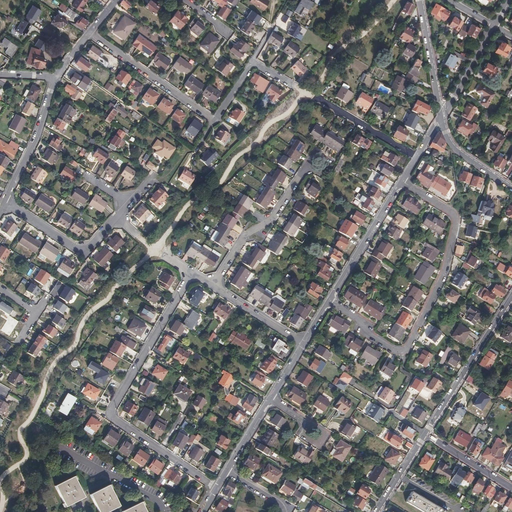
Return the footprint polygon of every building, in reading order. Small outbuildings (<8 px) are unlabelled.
[(87,0),(76,0),(72,6),(80,11),(82,12),(84,8),(83,7),(87,0)] [(123,0),(120,4),(127,10),(131,5),(125,0),(123,0)] [(154,0),(150,0),(145,7),(154,13),(160,5),(154,0)] [(251,0),(250,2),(263,10),(269,2),(266,0),(251,0)] [(308,0),(300,0),(294,12),(300,16),(305,8),(309,11),(314,3),(308,0)] [(413,6),(406,2),(402,10),(409,14),(413,6)] [(80,22),(83,17),(62,3),(59,8),(78,20),(80,22)] [(436,4),(432,12),(435,14),(434,17),(443,22),(449,12),(436,4)] [(42,11),(33,5),(26,16),(27,16),(24,21),(31,25),(34,20),(35,22),(42,11)] [(217,14),(224,19),(230,10),(225,7),(223,5),(222,7),(217,14)] [(175,14),(170,20),(180,28),(187,19),(177,11),(175,14)] [(64,25),(66,22),(56,15),(52,22),(59,27),(61,27),(62,24),(64,25)] [(451,16),(446,24),(457,31),(462,22),(461,22),(462,21),(461,19),(460,18),(458,19),(457,19),(454,17),(453,18),(451,16)] [(76,24),(82,29),(87,21),(83,17),(80,22),(78,20),(75,24),(76,24)] [(120,24),(122,25),(116,33),(124,39),(134,24),(125,17),(120,24)] [(195,18),(189,25),(192,27),(190,30),(198,36),(205,27),(202,25),(203,24),(195,18)] [(24,21),(22,19),(16,30),(25,36),(32,25),(31,25),(24,21)] [(255,24),(248,19),(240,30),(247,35),(250,31),(250,32),(253,28),(252,27),(255,24)] [(290,27),(298,32),(301,28),(293,23),(291,26),(290,26),(290,27)] [(462,26),(457,35),(464,39),(467,33),(474,38),(479,29),(472,25),(469,30),(462,26)] [(415,32),(411,30),(408,29),(409,28),(405,26),(398,38),(408,43),(415,32)] [(289,30),(287,33),(295,38),(298,32),(290,27),(288,30),(289,30)] [(154,32),(152,35),(158,40),(160,37),(154,32)] [(272,43),(275,44),(278,46),(283,38),(272,32),(266,42),(271,45),(271,44),(272,43)] [(210,34),(201,45),(209,52),(218,41),(210,34)] [(141,49),(144,51),(150,56),(156,47),(139,35),(132,45),(140,50),(141,49)] [(511,42),(505,38),(503,41),(511,46),(511,48),(511,42)] [(48,45),(39,39),(35,46),(44,51),(48,45)] [(5,52),(10,56),(17,47),(9,41),(6,46),(8,48),(5,52)] [(248,47),(240,41),(236,46),(234,45),(231,50),(240,57),(248,47)] [(288,52),(287,54),(292,58),(299,49),(289,41),(283,48),(288,52)] [(408,44),(403,52),(411,56),(415,48),(408,44)] [(506,46),(503,45),(502,45),(501,44),(499,47),(498,46),(495,51),(496,52),(495,53),(504,58),(509,49),(505,47),(506,46)] [(100,57),(101,57),(104,54),(93,46),(87,54),(97,61),(100,57)] [(17,47),(10,56),(12,57),(18,48),(17,47)] [(31,48),(26,64),(35,66),(35,68),(38,69),(39,67),(42,68),(43,64),(44,65),(45,59),(38,57),(40,51),(31,48)] [(466,62),(468,59),(453,51),(451,54),(451,53),(445,64),(451,68),(458,57),(466,62)] [(158,53),(153,59),(156,62),(155,64),(164,71),(170,61),(158,53)] [(90,59),(83,55),(76,64),(85,71),(90,64),(87,63),(90,59)] [(101,57),(100,57),(97,61),(107,67),(109,63),(101,57)] [(179,57),(173,66),(182,73),(185,70),(188,72),(192,66),(179,57)] [(218,64),(215,68),(225,76),(233,65),(225,59),(220,66),(218,64)] [(421,62),(416,59),(411,66),(404,79),(406,80),(414,84),(418,78),(415,76),(418,71),(416,70),(421,62)] [(298,60),(291,67),(299,76),(307,69),(298,60)] [(487,64),(486,65),(485,64),(483,67),(484,68),(482,71),(488,75),(487,76),(490,78),(491,76),(496,69),(495,68),(495,67),(492,66),(491,66),(487,64)] [(119,81),(123,84),(125,85),(130,78),(121,72),(116,79),(119,81)] [(75,74),(70,81),(78,86),(82,79),(75,74)] [(255,74),(251,81),(258,85),(256,88),(262,92),(268,82),(255,74)] [(400,92),(406,80),(404,79),(397,75),(391,87),(400,92)] [(191,76),(184,85),(197,94),(204,85),(191,76)] [(91,81),(85,77),(82,79),(78,86),(84,91),(91,81)] [(131,89),(137,94),(142,87),(133,80),(127,89),(130,91),(131,89)] [(104,88),(110,93),(114,87),(108,83),(104,88)] [(67,85),(64,91),(72,96),(71,97),(77,101),(82,93),(83,91),(71,84),(70,86),(67,85)] [(271,84),(266,92),(270,95),(268,98),(274,102),(276,98),(277,99),(282,90),(271,84)] [(208,85),(202,94),(214,102),(221,93),(208,85)] [(29,92),(26,97),(34,101),(40,90),(32,86),(29,92)] [(480,86),(477,91),(485,96),(481,103),(486,106),(493,94),(480,86)] [(342,87),(336,96),(347,103),(352,94),(342,87)] [(149,89),(142,98),(152,105),(158,97),(152,93),(153,91),(149,89)] [(362,110),(366,113),(373,100),(362,93),(356,103),(364,107),(362,110)] [(163,99),(157,107),(167,113),(172,105),(163,99)] [(418,112),(426,115),(430,108),(416,100),(411,112),(417,115),(418,112)] [(134,109),(136,106),(138,103),(135,101),(135,102),(132,101),(129,106),(134,109)] [(376,101),(370,111),(383,119),(389,109),(376,101)] [(22,113),(29,116),(34,106),(28,102),(22,113)] [(116,104),(114,107),(113,108),(122,114),(121,115),(124,118),(128,113),(118,106),(118,105),(116,104)] [(465,118),(470,121),(477,108),(470,104),(466,110),(465,112),(463,111),(461,115),(465,118)] [(65,123),(68,125),(71,120),(71,119),(76,111),(71,108),(66,105),(64,107),(61,113),(57,119),(65,123)] [(233,114),(231,114),(229,117),(239,123),(245,114),(236,109),(234,112),(233,114)] [(116,113),(112,110),(112,111),(105,120),(109,123),(116,113)] [(176,110),(171,118),(179,124),(185,116),(176,110)] [(138,121),(141,117),(133,112),(131,115),(133,116),(132,117),(138,121)] [(417,115),(411,112),(404,124),(414,129),(420,117),(417,115)] [(19,135),(23,128),(22,127),(26,121),(16,116),(9,129),(19,135)] [(470,121),(465,118),(463,121),(462,120),(456,129),(466,135),(472,126),(475,128),(477,125),(470,121)] [(65,123),(57,119),(53,125),(61,130),(63,128),(65,123)] [(194,121),(187,131),(194,136),(201,126),(194,121)] [(321,141),(325,134),(322,132),(324,130),(315,125),(310,133),(314,136),(313,137),(320,142),(321,141)] [(398,127),(393,136),(403,141),(407,132),(398,127)] [(219,136),(217,140),(225,145),(231,135),(222,129),(218,135),(219,136)] [(493,131),(488,139),(494,143),(490,148),(496,151),(504,137),(493,131)] [(325,144),(329,147),(335,138),(327,132),(325,134),(321,141),(325,143),(325,144)] [(442,152),(444,150),(443,150),(446,145),(440,133),(439,133),(437,133),(429,146),(442,153),(442,152)] [(356,135),(351,142),(359,147),(364,140),(356,135)] [(109,144),(116,148),(121,140),(115,136),(112,139),(109,144)] [(343,143),(335,138),(329,147),(333,150),(334,149),(338,152),(343,143)] [(49,146),(59,152),(62,147),(59,145),(60,143),(56,140),(53,139),(49,146)] [(363,148),(367,150),(371,142),(367,139),(363,148)] [(14,154),(16,150),(0,140),(0,151),(12,159),(15,154),(14,154)] [(165,156),(164,157),(168,159),(175,149),(163,140),(155,153),(162,158),(163,156),(163,155),(165,156)] [(291,148),(301,154),(303,151),(302,150),(305,146),(296,140),(291,148)] [(82,158),(86,151),(78,146),(76,149),(81,152),(79,155),(81,156),(80,157),(82,158)] [(103,164),(108,155),(97,148),(93,156),(99,160),(98,161),(103,164)] [(205,154),(203,156),(200,159),(207,166),(218,155),(212,148),(209,151),(207,150),(204,153),(205,154)] [(298,159),(301,154),(291,148),(285,156),(292,161),(294,162),(297,158),(298,159)] [(49,150),(45,155),(42,160),(50,166),(53,162),(55,163),(59,157),(57,155),(49,150)] [(380,158),(393,166),(398,158),(389,153),(389,154),(384,151),(380,158)] [(0,167),(2,169),(4,170),(9,161),(0,155),(0,167)] [(285,156),(283,155),(277,163),(288,170),(291,165),(289,165),(292,161),(285,156)] [(501,158),(498,156),(493,164),(501,169),(506,161),(501,158)] [(76,167),(78,164),(71,159),(68,163),(76,167)] [(144,165),(151,170),(154,165),(148,161),(144,165)] [(107,173),(113,177),(119,168),(109,162),(104,171),(107,173)] [(434,171),(430,169),(428,168),(430,166),(425,163),(415,179),(426,185),(425,187),(428,189),(436,177),(432,175),(434,171)] [(384,165),(380,172),(388,176),(392,169),(384,165)] [(65,167),(60,175),(72,182),(77,175),(65,167)] [(126,167),(121,175),(130,181),(135,173),(126,167)] [(31,180),(39,185),(46,173),(38,168),(31,180)] [(277,169),(271,177),(278,182),(281,184),(285,179),(283,178),(286,175),(277,169)] [(184,170),(178,179),(190,186),(195,177),(184,170)] [(466,183),(468,184),(471,174),(462,172),(461,175),(459,175),(458,180),(466,183)] [(388,180),(380,174),(375,183),(383,188),(388,180)] [(266,186),(272,190),(274,186),(276,187),(278,182),(271,177),(268,175),(263,184),(266,186)] [(473,177),(470,186),(479,189),(482,180),(473,177)] [(439,178),(433,188),(442,194),(441,195),(445,197),(452,186),(439,178)] [(310,180),(305,187),(308,189),(306,192),(314,197),(320,188),(317,186),(318,185),(310,180)] [(260,194),(270,201),(274,196),(272,195),(275,192),(272,190),(266,186),(260,194)] [(381,191),(373,186),(368,194),(376,199),(381,191)] [(21,197),(25,200),(27,201),(26,202),(31,205),(36,196),(26,189),(21,197)] [(77,190),(72,199),(84,206),(89,198),(77,190)] [(167,197),(159,190),(155,194),(156,194),(149,202),(157,209),(164,202),(163,201),(167,197)] [(268,206),(270,201),(260,194),(255,203),(264,208),(266,205),(268,206)] [(43,208),(49,213),(55,204),(41,195),(35,204),(42,209),(43,208)] [(238,203),(248,210),(251,205),(249,205),(252,201),(243,195),(238,203)] [(108,205),(101,201),(95,197),(89,206),(102,214),(108,205)] [(418,204),(418,203),(408,197),(403,205),(417,214),(421,207),(418,204)] [(367,198),(364,202),(362,206),(369,211),(374,203),(367,198)] [(307,207),(298,200),(295,204),(296,205),(293,209),(302,215),(307,207)] [(478,211),(481,212),(485,213),(483,219),(486,220),(487,217),(491,218),(492,213),(491,213),(493,207),(491,207),(493,204),(487,202),(487,204),(481,202),(478,211)] [(245,215),(248,210),(238,203),(232,212),(239,216),(241,217),(244,214),(245,215)] [(145,221),(148,224),(153,218),(142,208),(133,217),(141,225),(145,221)] [(469,221),(478,223),(481,212),(478,211),(476,216),(471,214),(470,218),(469,221)] [(236,221),(239,216),(232,212),(229,216),(226,214),(221,222),(230,228),(231,229),(234,225),(233,224),(235,220),(236,221)] [(356,212),(351,219),(361,224),(365,217),(356,212)] [(287,222),(296,228),(302,219),(293,214),(291,218),(289,217),(287,222)] [(392,222),(403,229),(408,220),(398,214),(396,217),(395,216),(392,222)] [(423,223),(431,229),(438,218),(434,216),(433,217),(428,214),(423,223)] [(61,224),(61,225),(66,229),(71,221),(63,215),(58,222),(61,224)] [(438,218),(431,229),(440,234),(446,225),(440,221),(441,220),(438,218)] [(76,220),(69,230),(79,236),(85,227),(76,220)] [(342,234),(349,238),(356,226),(345,220),(338,231),(342,234)] [(9,221),(5,225),(6,226),(1,232),(9,238),(17,227),(9,221)] [(216,231),(225,237),(228,233),(227,233),(230,228),(221,222),(216,231)] [(291,236),(296,228),(287,222),(284,225),(285,226),(282,230),(291,236)] [(403,229),(392,222),(390,225),(391,226),(386,234),(396,240),(403,229)] [(226,244),(229,240),(225,237),(216,231),(212,237),(215,239),(213,241),(216,243),(222,247),(225,243),(226,244)] [(272,241),(281,247),(287,238),(278,233),(276,237),(275,236),(272,241)] [(35,254),(41,245),(35,241),(25,234),(19,243),(35,254)] [(335,245),(343,249),(349,238),(342,234),(335,245)] [(116,237),(112,241),(107,247),(118,256),(124,250),(121,247),(124,245),(116,237)] [(378,247),(388,253),(392,246),(382,240),(378,247)] [(194,258),(196,255),(202,246),(193,241),(184,254),(189,257),(190,256),(194,258)] [(276,255),(281,247),(272,241),(269,244),(270,245),(267,249),(276,255)] [(52,249),(46,244),(40,253),(53,262),(60,252),(53,248),(52,249)] [(256,260),(262,264),(266,257),(266,255),(263,253),(266,249),(261,245),(259,244),(256,248),(255,248),(253,252),(252,251),(249,255),(256,260)] [(333,249),(333,248),(325,244),(324,246),(328,249),(328,250),(331,252),(333,249)] [(439,251),(429,245),(422,256),(431,262),(435,257),(436,257),(439,251)] [(200,259),(204,262),(210,252),(202,246),(196,255),(200,258),(200,259)] [(1,247),(0,248),(0,260),(3,263),(10,252),(1,247)] [(371,256),(378,260),(382,255),(385,257),(388,253),(378,247),(375,251),(374,250),(371,256)] [(105,249),(99,256),(94,261),(101,268),(113,256),(105,249)] [(342,254),(341,253),(333,249),(331,252),(329,256),(337,261),(339,257),(339,258),(342,254)] [(219,257),(210,252),(204,262),(208,264),(209,263),(213,266),(219,257)] [(250,268),(256,260),(249,255),(246,253),(243,257),(244,258),(241,262),(250,268)] [(319,256),(316,259),(324,264),(326,261),(319,256)] [(69,260),(70,259),(66,257),(60,266),(71,273),(77,265),(72,262),(69,260)] [(465,259),(464,262),(474,268),(478,261),(472,257),(469,261),(465,259)] [(322,267),(324,264),(316,259),(313,264),(316,266),(317,264),(322,267)] [(364,272),(373,278),(381,265),(372,259),(364,272)] [(435,269),(424,261),(413,279),(424,285),(431,272),(433,273),(435,269)] [(504,275),(505,274),(511,278),(511,269),(509,268),(508,269),(500,264),(496,270),(504,275)] [(244,281),(247,283),(253,274),(241,266),(238,271),(237,270),(234,274),(244,281)] [(324,269),(322,267),(317,274),(326,280),(331,273),(327,271),(328,269),(325,268),(324,269)] [(80,281),(85,285),(86,286),(95,276),(87,269),(82,275),(83,277),(80,281)] [(50,276),(41,270),(34,280),(43,286),(50,276)] [(467,278),(459,272),(457,276),(456,275),(452,280),(453,281),(451,284),(460,289),(467,278)] [(172,283),(171,283),(174,279),(165,273),(159,281),(162,283),(160,286),(167,291),(172,283)] [(239,289),(244,281),(234,274),(231,278),(233,279),(230,283),(239,289)] [(62,283),(58,281),(54,288),(57,291),(62,283)] [(315,283),(314,285),(311,282),(308,287),(309,288),(307,291),(316,297),(318,293),(319,294),(321,291),(321,290),(321,289),(317,287),(318,285),(315,283)] [(38,289),(31,284),(26,292),(35,298),(40,290),(38,289)] [(253,298),(257,300),(263,290),(255,285),(254,287),(249,294),(253,297),(253,298)] [(502,289),(498,287),(495,285),(491,291),(501,298),(505,291),(502,289)] [(75,292),(66,286),(59,298),(67,303),(75,292)] [(351,303),(352,302),(358,292),(349,287),(344,296),(350,300),(349,301),(351,303)] [(407,297),(416,302),(422,292),(413,287),(407,297)] [(160,293),(152,288),(145,298),(154,304),(159,296),(158,295),(160,293)] [(203,294),(196,306),(197,306),(205,294),(196,288),(195,290),(196,291),(196,290),(203,294)] [(486,290),(483,288),(478,296),(489,304),(491,301),(492,301),(495,296),(486,291),(486,290)] [(189,302),(196,306),(203,294),(196,290),(196,291),(189,302)] [(262,302),(266,305),(270,298),(272,296),(263,290),(257,300),(261,303),(262,302)] [(459,295),(451,290),(449,294),(447,294),(445,296),(446,299),(453,304),(459,295)] [(367,298),(358,292),(352,302),(358,306),(358,307),(361,309),(367,298)] [(402,306),(411,311),(416,302),(407,297),(402,306)] [(273,300),(270,298),(266,305),(265,306),(273,311),(273,310),(277,312),(283,303),(275,298),(273,300)] [(379,321),(383,316),(388,306),(386,304),(383,309),(369,301),(364,310),(377,318),(377,319),(379,321)] [(66,307),(57,302),(53,309),(62,315),(66,307)] [(0,310),(8,316),(12,310),(1,303),(0,304),(0,310)] [(294,314),(303,319),(306,314),(307,315),(312,307),(306,303),(303,307),(299,305),(294,313),(294,314)] [(226,309),(223,307),(219,304),(213,312),(224,320),(230,310),(226,307),(226,309)] [(486,304),(483,308),(491,313),(494,309),(486,304)] [(470,306),(467,311),(470,313),(465,320),(473,325),(480,314),(470,306)] [(145,307),(140,316),(149,322),(155,313),(145,307)] [(185,327),(190,330),(199,315),(193,311),(188,319),(187,319),(183,325),(185,327)] [(396,324),(404,329),(411,317),(403,312),(396,324)] [(303,319),(294,314),(289,322),(298,328),(303,319)] [(327,324),(336,329),(341,320),(333,315),(327,324)] [(63,325),(66,321),(57,316),(54,319),(63,325)] [(64,326),(63,325),(54,319),(52,323),(62,329),(64,326)] [(181,324),(173,319),(169,325),(172,327),(170,331),(175,334),(179,337),(185,327),(183,325),(181,324)] [(133,320),(128,330),(140,337),(145,327),(133,320)] [(341,320),(336,329),(344,334),(351,324),(345,321),(344,322),(341,320)] [(391,332),(399,337),(404,329),(396,324),(391,332)] [(466,334),(467,335),(469,331),(458,324),(451,336),(460,342),(466,334)] [(57,331),(49,325),(46,329),(44,328),(42,331),(52,338),(57,331)] [(430,334),(429,334),(426,338),(434,343),(442,333),(433,327),(430,331),(431,331),(431,332),(430,334)] [(501,337),(509,342),(511,337),(511,329),(507,327),(501,337)] [(235,344),(236,342),(245,348),(250,341),(233,331),(228,338),(232,341),(232,342),(235,344)] [(397,341),(399,337),(391,332),(388,335),(397,341)] [(354,336),(349,333),(343,344),(352,349),(350,352),(351,354),(355,356),(357,353),(363,343),(353,337),(354,336)] [(208,341),(211,343),(216,336),(213,334),(208,341)] [(32,344),(40,349),(46,340),(38,335),(32,344)] [(174,340),(166,335),(165,335),(163,338),(165,339),(160,346),(164,348),(166,345),(167,343),(169,344),(170,342),(172,343),(174,340)] [(125,347),(132,351),(136,344),(122,336),(118,343),(125,347)] [(211,343),(214,345),(217,341),(222,344),(224,341),(216,336),(211,343)] [(260,348),(263,349),(265,346),(260,343),(262,340),(258,338),(254,344),(260,348)] [(119,358),(125,347),(118,343),(115,341),(109,352),(119,358)] [(288,351),(289,349),(284,345),(285,344),(280,341),(278,344),(276,348),(278,349),(276,352),(280,355),(283,352),(288,356),(290,352),(288,351)] [(32,344),(28,351),(27,353),(34,358),(40,349),(32,344)] [(315,354),(326,361),(331,354),(326,351),(327,351),(319,346),(314,353),(315,354)] [(452,348),(448,346),(441,357),(438,362),(442,365),(452,348)] [(361,356),(367,360),(373,350),(367,347),(361,356)] [(176,359),(183,364),(189,355),(178,348),(172,357),(176,359)] [(489,349),(485,356),(484,356),(479,364),(488,371),(493,362),(493,361),(497,354),(489,349)] [(373,350),(367,360),(374,364),(380,355),(373,350)] [(416,362),(425,367),(431,356),(423,351),(416,362)] [(447,362),(455,367),(460,359),(452,354),(447,362)] [(108,355),(102,365),(111,370),(117,360),(108,355)] [(210,365),(211,363),(199,355),(197,358),(203,361),(210,365)] [(271,369),(272,370),(275,366),(274,365),(276,362),(269,357),(267,361),(266,360),(260,369),(268,374),(269,373),(271,369)] [(319,362),(314,360),(309,367),(320,374),(326,364),(321,360),(319,362)] [(386,361),(380,371),(390,376),(395,367),(386,361)] [(339,369),(343,372),(347,365),(348,364),(344,362),(339,369)] [(343,372),(348,375),(353,366),(349,364),(348,365),(347,365),(343,372)] [(157,366),(151,374),(162,380),(167,372),(157,366)] [(100,370),(94,380),(103,385),(108,375),(100,370)] [(265,377),(255,370),(253,374),(255,375),(251,383),(259,388),(264,381),(263,380),(265,377)] [(23,377),(14,371),(8,382),(17,388),(23,377)] [(228,403),(232,397),(228,395),(230,390),(230,389),(231,388),(232,387),(231,383),(232,380),(233,377),(223,371),(221,373),(224,375),(219,384),(224,387),(223,389),(225,395),(227,396),(224,401),(228,403)] [(303,371),(297,381),(306,387),(312,377),(303,371)] [(339,379),(347,384),(352,377),(348,375),(343,372),(339,379)] [(426,388),(434,393),(441,383),(433,377),(426,388)] [(154,385),(143,379),(142,380),(140,384),(140,385),(141,386),(138,391),(148,397),(154,385)] [(343,391),(347,384),(339,379),(338,379),(335,385),(334,386),(341,390),(343,391)] [(415,379),(410,387),(418,392),(423,384),(415,379)] [(511,389),(511,386),(511,383),(508,381),(500,395),(504,397),(505,396),(506,396),(508,394),(511,395),(511,389)] [(87,385),(83,393),(94,400),(99,391),(87,385)] [(179,386),(173,395),(185,402),(190,393),(179,386)] [(293,387),(288,397),(301,404),(306,395),(293,387)] [(389,400),(391,397),(394,393),(385,387),(378,398),(388,404),(391,400),(389,400)] [(490,398),(482,392),(473,405),(482,411),(490,398)] [(68,395),(59,411),(66,415),(75,399),(68,395)] [(249,395),(242,407),(250,412),(257,400),(249,395)] [(319,396),(313,405),(324,412),(329,403),(319,396)] [(197,397),(193,404),(201,409),(205,402),(197,397)] [(232,397),(228,403),(234,407),(237,403),(234,402),(236,399),(232,397)] [(334,408),(338,411),(339,409),(345,413),(351,405),(342,397),(334,408)] [(404,409),(408,412),(414,402),(411,400),(404,409)] [(128,403),(123,412),(132,417),(137,408),(128,403)] [(366,416),(377,423),(380,418),(379,418),(381,415),(382,415),(384,411),(374,404),(366,416)] [(417,408),(412,417),(421,423),(426,414),(417,408)] [(459,423),(465,411),(458,408),(451,419),(459,423)] [(138,421),(147,426),(153,415),(144,409),(138,421)] [(404,418),(408,412),(404,409),(400,415),(404,418)] [(245,414),(239,410),(238,412),(237,412),(233,417),(234,417),(231,421),(236,424),(240,419),(242,420),(245,414)] [(209,414),(206,418),(211,421),(212,420),(216,422),(218,419),(209,414)] [(276,415),(270,424),(279,430),(285,421),(276,415)] [(94,431),(95,432),(100,425),(91,418),(83,429),(92,435),(94,431)] [(156,422),(164,427),(167,423),(159,418),(156,422)] [(156,422),(151,431),(160,436),(165,428),(164,427),(156,422)] [(340,433),(349,439),(355,428),(347,422),(340,433)] [(476,437),(480,428),(482,426),(478,423),(472,435),(476,437)] [(409,428),(407,426),(406,427),(406,426),(402,433),(410,438),(414,432),(409,428)] [(110,431),(103,441),(113,447),(119,437),(110,431)] [(269,431),(262,442),(270,447),(277,436),(269,431)] [(459,431),(454,440),(466,447),(471,438),(459,431)] [(388,432),(384,439),(397,447),(401,441),(388,432)] [(178,434),(172,445),(181,450),(187,439),(178,434)] [(192,443),(193,440),(195,437),(192,435),(187,443),(190,445),(192,443)] [(218,438),(219,439),(216,445),(224,450),(224,448),(225,449),(226,447),(226,446),(226,445),(228,441),(219,436),(218,438)] [(482,456),(490,461),(500,444),(502,442),(498,439),(491,450),(487,448),(482,456)] [(207,453),(209,450),(197,442),(193,440),(192,443),(207,453)] [(337,449),(333,456),(341,461),(350,447),(341,441),(337,447),(336,448),(337,449)] [(125,442),(119,451),(127,457),(134,448),(125,442)] [(269,450),(260,444),(257,449),(266,455),(269,450)] [(471,444),(467,451),(475,455),(479,449),(471,444)] [(500,444),(490,461),(498,466),(503,458),(499,455),(504,447),(500,444)] [(387,447),(383,453),(387,456),(385,459),(393,464),(399,455),(387,447)] [(195,448),(189,458),(197,462),(202,452),(195,448)] [(307,453),(299,448),(293,457),(306,465),(313,453),(308,450),(307,453)] [(139,451),(133,460),(142,466),(148,457),(139,451)] [(280,456),(272,452),(270,454),(283,462),(284,459),(280,456)] [(511,453),(510,452),(503,465),(511,470),(511,453)] [(250,454),(243,465),(253,471),(260,460),(250,454)] [(431,459),(425,455),(419,464),(427,469),(433,460),(431,459)] [(211,457),(205,468),(213,473),(219,462),(211,457)] [(272,458),(271,460),(276,463),(282,466),(283,465),(272,458)] [(154,461),(148,469),(157,475),(162,466),(154,461)] [(434,473),(446,480),(449,477),(452,472),(446,469),(447,466),(441,463),(434,473)] [(378,464),(373,473),(374,473),(369,480),(378,486),(388,470),(378,464)] [(267,465),(261,475),(275,483),(281,473),(267,465)] [(168,470),(164,477),(176,485),(180,478),(168,470)] [(470,476),(471,475),(467,472),(463,479),(469,483),(473,478),(470,476)] [(70,505),(74,503),(84,498),(73,477),(54,486),(65,507),(70,505)] [(314,490),(316,486),(304,479),(303,480),(302,482),(309,486),(308,487),(314,490)] [(481,486),(483,482),(478,479),(473,487),(480,492),(483,487),(481,486)] [(299,502),(303,495),(296,491),(297,491),(294,489),(296,487),(285,481),(279,490),(299,502)] [(229,482),(225,490),(223,494),(229,497),(236,486),(229,482)] [(107,511),(118,507),(108,486),(90,495),(97,511),(107,511)] [(361,486),(356,494),(364,498),(369,491),(361,486)] [(491,490),(492,488),(488,486),(483,493),(490,498),(494,492),(491,490)] [(186,497),(194,502),(199,493),(191,488),(186,497)] [(436,506),(423,498),(419,496),(412,492),(406,502),(423,511),(445,511),(440,509),(436,506)] [(504,505),(507,500),(504,498),(505,497),(498,492),(493,500),(500,504),(501,504),(504,505)] [(366,502),(357,496),(353,504),(361,510),(366,502)] [(511,510),(511,502),(511,501),(511,500),(508,498),(504,506),(502,510),(506,511),(508,508),(511,510)] [(216,509),(219,511),(220,511),(223,511),(227,504),(221,501),(216,509)] [(145,511),(140,503),(122,511),(145,511)] [(480,511),(485,511),(490,505),(487,503),(480,511)]
